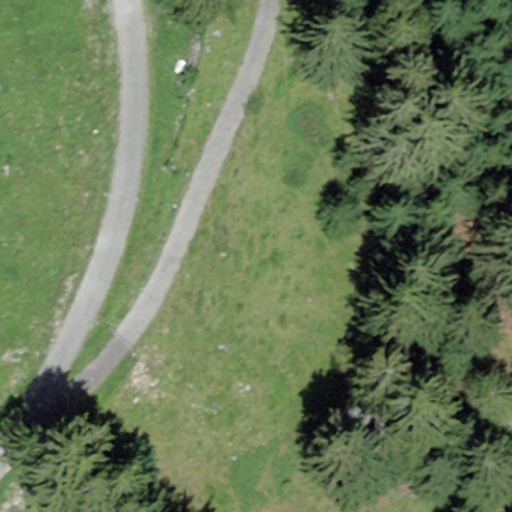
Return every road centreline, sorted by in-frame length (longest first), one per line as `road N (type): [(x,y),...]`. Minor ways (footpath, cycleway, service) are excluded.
road 1 (track): [(31,414),(66,404),(142,313),(271,0)]
road 2 (unclassified): [(0,460),(90,299),(124,196),(133,108),(125,0)]
